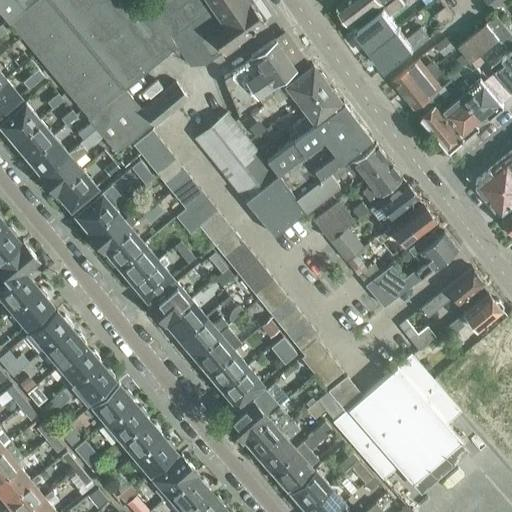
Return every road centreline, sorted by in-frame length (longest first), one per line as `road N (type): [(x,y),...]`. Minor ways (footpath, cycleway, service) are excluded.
road 1 (residential): [(276,511),(0,177)]
road 2 (tertiary): [(436,190),(294,0)]
road 3 (tertiary): [(511,284),(436,190)]
